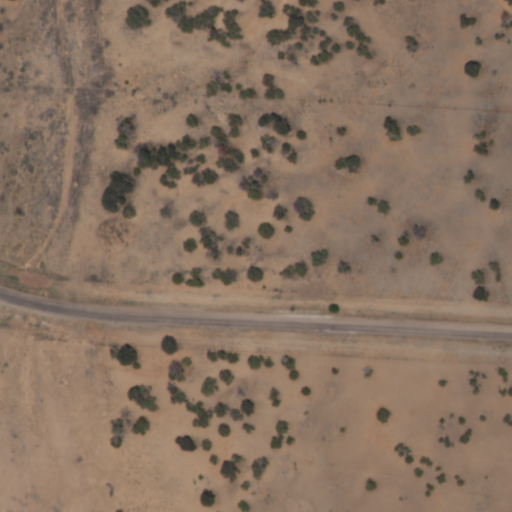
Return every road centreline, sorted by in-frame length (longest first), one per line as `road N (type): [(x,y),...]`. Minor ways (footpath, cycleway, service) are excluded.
road 1 (residential): [(0,293),(79,314),(511,335)]
road 2 (track): [(511,109),(482,115),(383,73),(318,0)]
